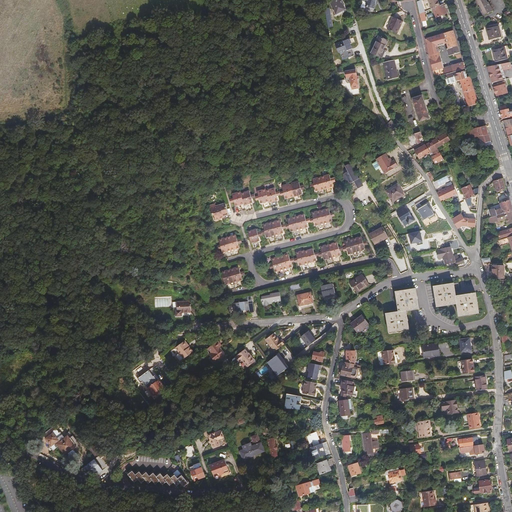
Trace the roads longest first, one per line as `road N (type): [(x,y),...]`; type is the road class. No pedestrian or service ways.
road 1 (residential): [(237,218),(339,198),(348,210),(343,227),(263,249),(251,262),(256,277),(276,284),(383,260),(397,278)]
road 2 (residential): [(0,443),(74,479),(202,495),(250,491),(281,511)]
road 3 (residential): [(347,511),(325,405),(339,315)]
road 4 (residential): [(492,321),(497,451),(510,511)]
road 5 (residential): [(411,6),(443,112),(462,121),(490,116)]
road 6 (unclassified): [(183,330),(339,315)]
road 7 (residential): [(395,135),(476,261)]
road 8 (secondary): [(490,116),(454,0)]
